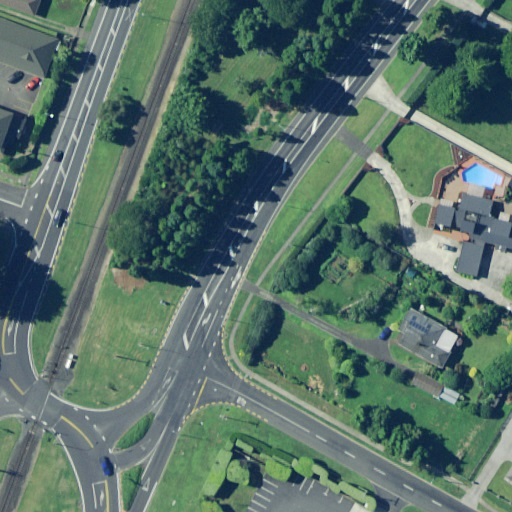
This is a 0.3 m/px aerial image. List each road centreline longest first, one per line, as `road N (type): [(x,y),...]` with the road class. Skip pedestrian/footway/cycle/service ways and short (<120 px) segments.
road 1 (tertiary): [(180,362),(242,230),(414,0)]
road 2 (unclassified): [(449,511),(180,362)]
road 3 (primary): [(42,215),(123,0)]
road 4 (primary): [(8,372),(7,314),(42,215)]
road 5 (tertiary): [(86,439),(153,397),(180,362)]
